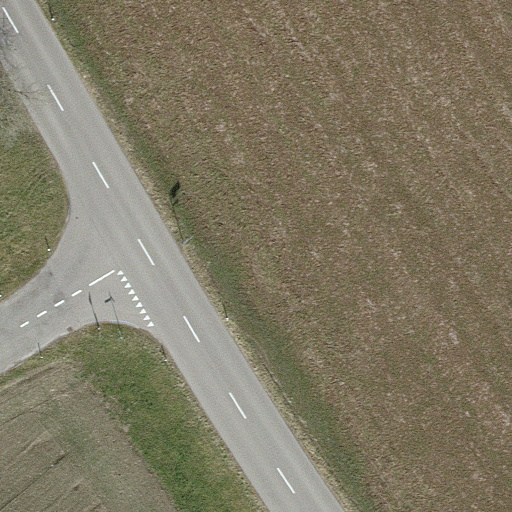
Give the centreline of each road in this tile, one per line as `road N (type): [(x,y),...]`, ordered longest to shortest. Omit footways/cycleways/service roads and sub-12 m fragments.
road 1 (tertiary): [(146,268),(0,13)]
road 2 (tertiary): [(301,511),(146,268)]
road 3 (tertiary): [(0,352),(146,268)]
